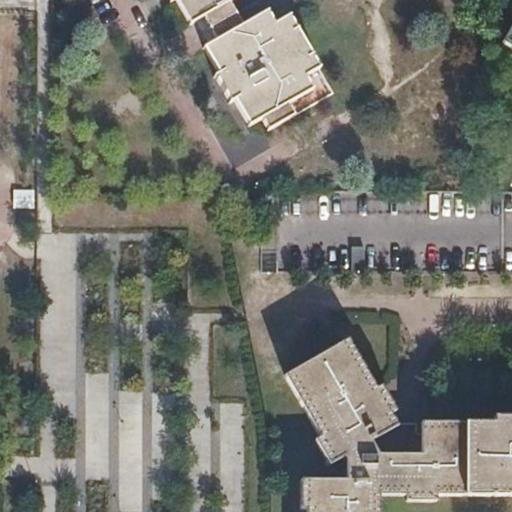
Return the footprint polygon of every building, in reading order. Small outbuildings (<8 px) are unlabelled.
[(175,0),(190,25),(197,22),(203,18),(217,41),(209,45),(204,49),(215,68),(221,66),(225,72),(215,77),(222,91),(237,82),(245,94),(240,98),(234,101),(249,127),(255,124),(262,119),(269,130),(295,115),(332,94),(318,70),(309,55),(296,32),(289,17),(278,0),(175,0)] [(511,25),(502,44),(511,49),(511,25)] [(222,91),(215,77),(212,79),(226,104),(234,101),(240,98),(245,94),(237,82),(222,91)] [(385,417),(390,414),(375,388),(347,340),(284,377),(319,436),(314,440),(329,466),(343,458),(346,462),(345,481),(300,481),(300,510),(306,510),(305,511),(377,511),(378,496),(406,496),(406,502),(435,502),(435,496),(511,495),(511,417),(492,418),(491,424),(421,424),(421,434),(415,434),(415,424),(401,424),(396,426),(392,429),(385,417)] [(396,426),(390,414),(385,417),(392,429),(396,426)]
